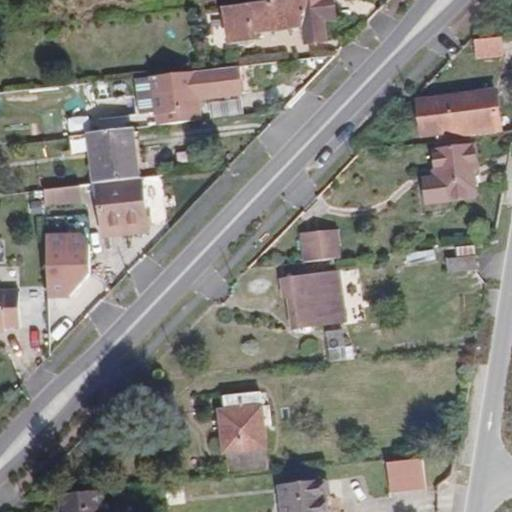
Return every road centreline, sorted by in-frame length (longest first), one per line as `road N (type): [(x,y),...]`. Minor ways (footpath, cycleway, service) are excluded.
road 1 (secondary): [(107,347),(396,50)]
road 2 (residential): [(511,258),(479,486)]
road 3 (secondary): [(0,488),(97,382),(107,347)]
road 4 (secondary): [(107,347),(74,366),(0,448)]
